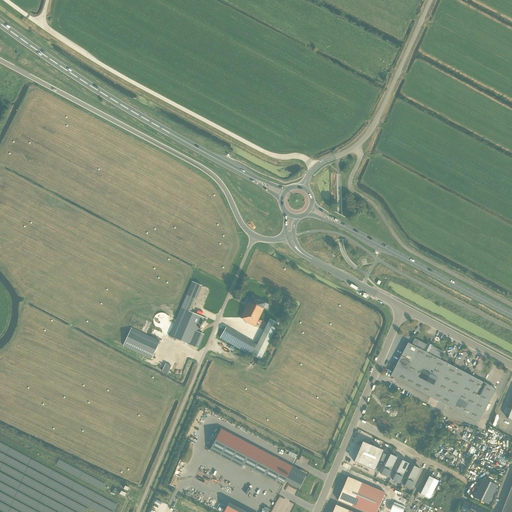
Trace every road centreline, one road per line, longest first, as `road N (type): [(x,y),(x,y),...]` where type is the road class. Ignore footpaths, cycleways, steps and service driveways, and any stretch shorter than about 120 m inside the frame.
road 1 (unclassified): [(254,235),(206,170),(0,60)]
road 2 (unclassified): [(41,24),(219,128),(315,167)]
road 3 (unclassified): [(137,511),(254,235)]
road 4 (trunk): [(251,177),(101,92),(0,22)]
road 5 (unclassified): [(511,305),(399,241),(350,186),(360,157),(355,146)]
road 6 (primary): [(511,314),(344,226)]
road 7 (unclassified): [(355,146),(380,112),(430,0)]
road 8 (unclassified): [(354,422),(466,480)]
road 9 (unclassified): [(354,422),(403,307)]
road 10 (unclassified): [(511,365),(403,307)]
